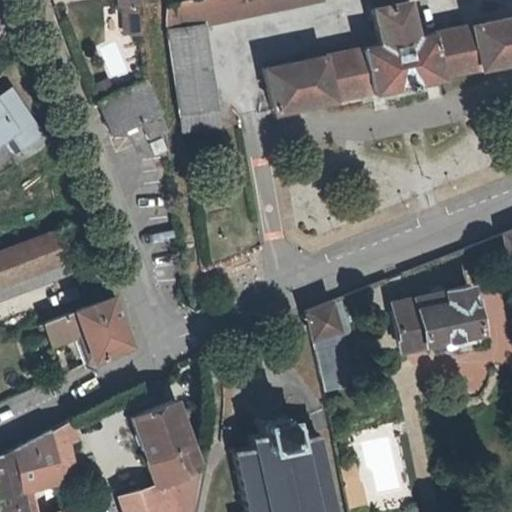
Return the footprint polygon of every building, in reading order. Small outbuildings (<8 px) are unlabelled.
[(142,0),(122,0),(123,6),(127,6),(128,34),(144,33),(142,0)] [(168,0),(169,0),(167,21),(182,127),(219,121),(204,23),(309,0),(168,0)] [(511,20),(416,41),(407,0),(364,0),(374,44),(259,68),(270,120),(511,69),(511,20)] [(156,115),(145,84),(97,102),(108,132),(156,115)] [(0,137),(17,162),(46,144),(9,87),(0,93),(0,137)] [(162,114),(142,122),(148,138),(169,130),(162,114)] [(153,151),(165,145),(161,136),(149,141),(153,151)] [(0,283),(73,257),(61,223),(0,246),(0,283)] [(511,254),(511,227),(500,232),(505,256),(511,254)] [(473,279),(387,298),(397,351),(459,336),(462,351),(490,346),(486,331),(484,331),(473,279)] [(113,291),(71,306),(81,336),(92,363),(135,344),(113,291)] [(350,328),(340,296),(303,309),(312,346),(343,340),(350,328)] [(81,336),(71,306),(40,318),(50,348),(81,336)] [(343,386),(348,341),(313,350),(324,391),(343,386)] [(175,398),(130,413),(153,483),(117,495),(122,511),(189,511),(199,467),(182,473),(179,465),(192,462),(186,443),(189,442),(175,398)] [(240,511),(331,511),(313,429),(296,433),(294,425),(290,422),(282,424),(279,410),(254,416),(257,429),(248,432),(246,434),(248,443),(232,447),(244,511),(240,511)] [(47,427),(58,477),(59,482),(76,477),(69,440),(77,438),(72,415),(47,427)] [(10,446),(25,511),(66,511),(65,507),(41,511),(38,511),(33,483),(58,477),(47,427),(10,446)] [(25,511),(10,446),(0,450),(0,511),(25,511)] [(342,487),(357,483),(354,464),(338,468),(342,487)] [(357,483),(342,487),(346,505),(365,501),(361,482),(357,483)]
